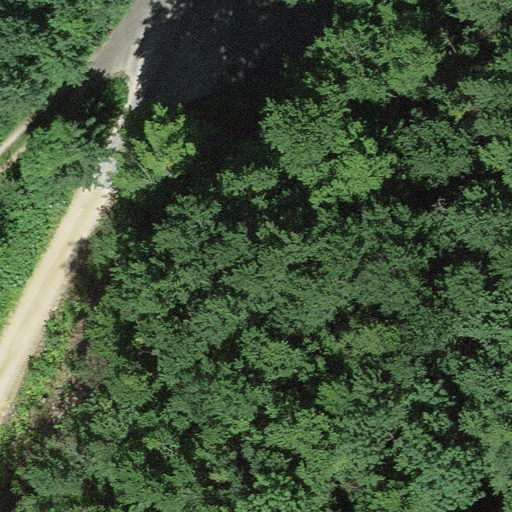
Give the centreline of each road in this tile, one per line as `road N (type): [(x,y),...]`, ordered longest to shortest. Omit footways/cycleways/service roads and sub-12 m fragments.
road 1 (track): [(0,366),(123,134),(145,29),(0,156)]
road 2 (unclassified): [(211,0),(253,35),(326,14),(344,0)]
